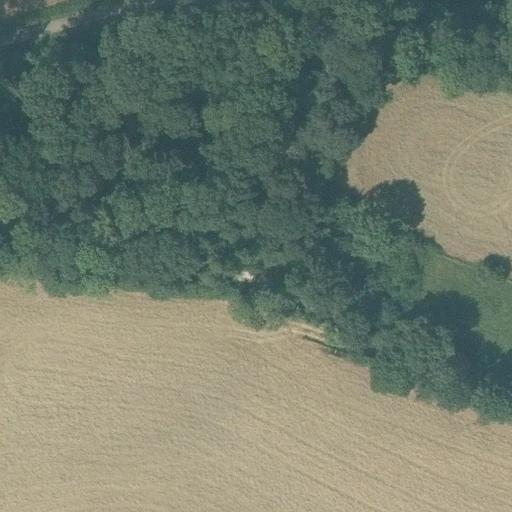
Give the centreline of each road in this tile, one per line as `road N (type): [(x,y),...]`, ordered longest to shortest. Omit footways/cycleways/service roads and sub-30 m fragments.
road 1 (track): [(382,352),(308,303),(260,284),(0,220)]
road 2 (unclassified): [(511,28),(349,26),(237,0)]
road 3 (unclassified): [(185,0),(0,41)]
road 4 (track): [(511,402),(382,352)]
